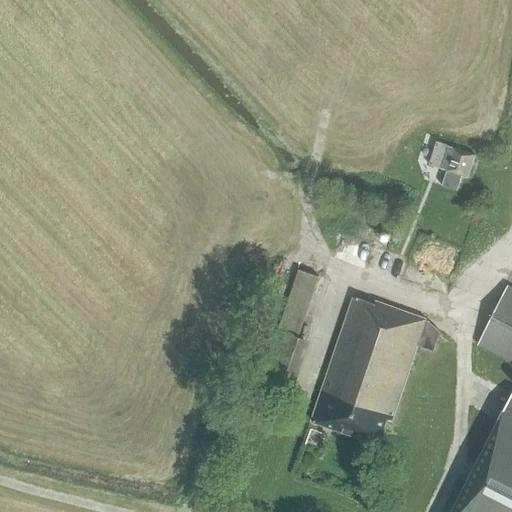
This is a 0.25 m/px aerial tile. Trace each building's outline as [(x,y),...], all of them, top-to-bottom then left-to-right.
[(439,149),(437,148),(433,160),(439,162),(437,168),(447,171),(442,186),(456,191),(461,176),(467,178),(474,155),(445,145),(441,143),(439,149)] [(298,270),(278,330),(297,337),(318,277),(298,270)] [(511,511),(511,289),(507,286),(477,345),(511,363),(511,392),(450,511),(511,511)] [(373,305),(353,298),(311,421),(379,446),(387,421),(391,423),(417,346),(433,352),(439,332),(426,320),(374,302),(373,305)] [(272,328),(254,381),(293,394),(311,342),(297,337),(278,330),(272,328)]
